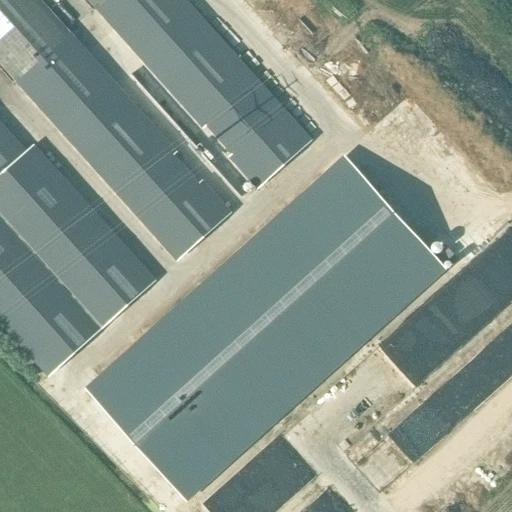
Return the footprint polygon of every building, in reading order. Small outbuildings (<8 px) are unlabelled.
[(0,0),(0,218),(101,328),(157,285),(34,147),(27,152),(0,121),(0,63),(177,260),(230,212),(40,0),(0,0)] [(186,0),(89,0),(259,188),(312,140),(186,0)] [(278,6),(268,15),(285,32),(295,23),(278,6)] [(344,158),(88,389),(187,500),(444,269),(344,158)] [(0,322),(48,376),(101,328),(0,218),(0,322)]
